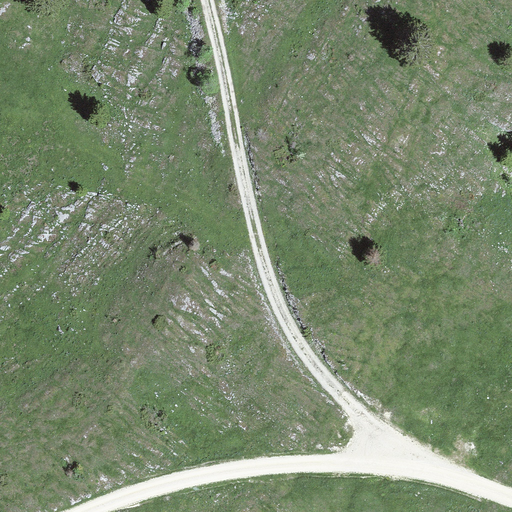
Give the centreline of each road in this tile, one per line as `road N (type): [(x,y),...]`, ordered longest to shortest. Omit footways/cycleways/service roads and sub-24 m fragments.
road 1 (track): [(400,467),(312,364),(277,298),(209,0)]
road 2 (track): [(91,511),(226,471),(301,465),(400,467),(511,500)]
